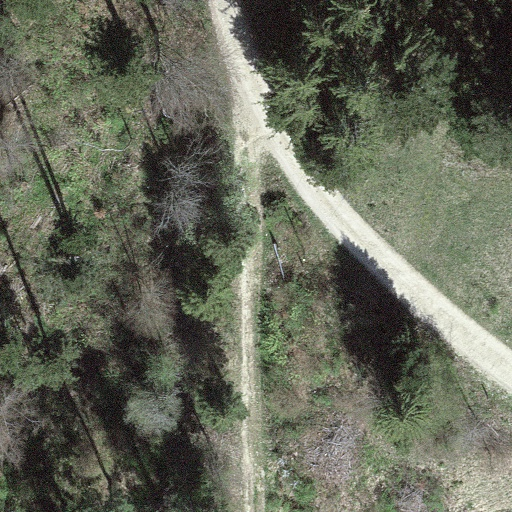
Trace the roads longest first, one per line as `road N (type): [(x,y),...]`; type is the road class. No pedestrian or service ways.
road 1 (track): [(229,0),(265,128),(325,208),(511,368)]
road 2 (track): [(249,511),(227,410),(241,212),(265,128)]
